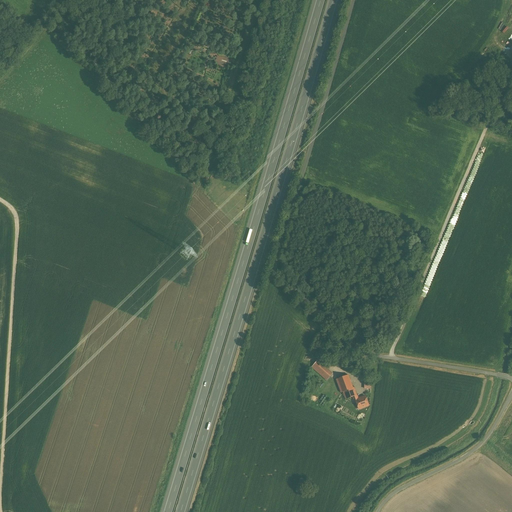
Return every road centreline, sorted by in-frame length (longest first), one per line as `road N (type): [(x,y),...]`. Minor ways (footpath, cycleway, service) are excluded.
road 1 (unclassified): [(352,0),(274,266),(358,349),(511,380)]
road 2 (motorway): [(183,511),(334,0)]
road 3 (motorway): [(317,0),(167,511)]
road 4 (track): [(390,357),(511,76)]
road 5 (unclassified): [(511,399),(476,448),(401,488),(377,511)]
